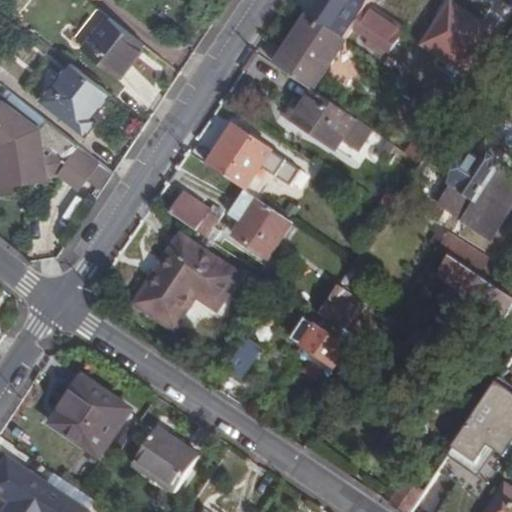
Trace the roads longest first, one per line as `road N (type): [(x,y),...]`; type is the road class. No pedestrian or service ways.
road 1 (residential): [(368,511),(58,303)]
road 2 (residential): [(58,303),(263,0)]
